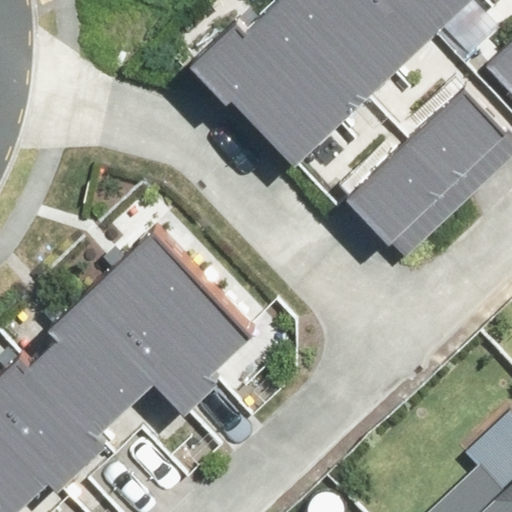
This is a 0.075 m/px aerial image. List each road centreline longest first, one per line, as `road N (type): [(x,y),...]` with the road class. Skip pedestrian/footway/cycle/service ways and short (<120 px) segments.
road 1 (residential): [(0,89),(109,116),(181,161),(359,345)]
road 2 (residential): [(189,511),(359,345)]
road 3 (residential): [(359,345),(511,205)]
